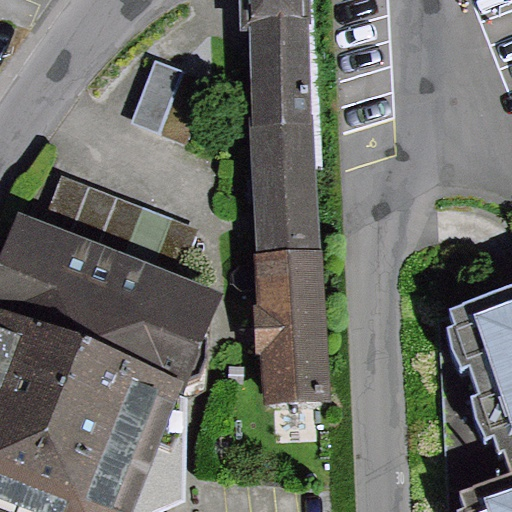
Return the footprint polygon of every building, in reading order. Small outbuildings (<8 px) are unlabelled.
[(309,0),(239,0),(241,39),(248,39),(257,259),(320,256),(310,28),(309,0)] [(209,83),(155,63),(131,126),(186,146),(209,83)] [(198,233),(59,180),(39,231),(179,284),(198,233)] [(39,231),(16,222),(0,262),(0,511),(144,511),(224,302),(179,284),(39,231)] [(320,256),(257,259),(260,312),(253,312),(255,361),(262,361),(264,410),(327,407),(320,256)] [(471,379),(480,403),(470,406),(486,450),(495,447),(508,481),(457,499),(461,511),(511,511),(511,295),(449,319),(455,334),(445,338),(461,383),(471,379)]
